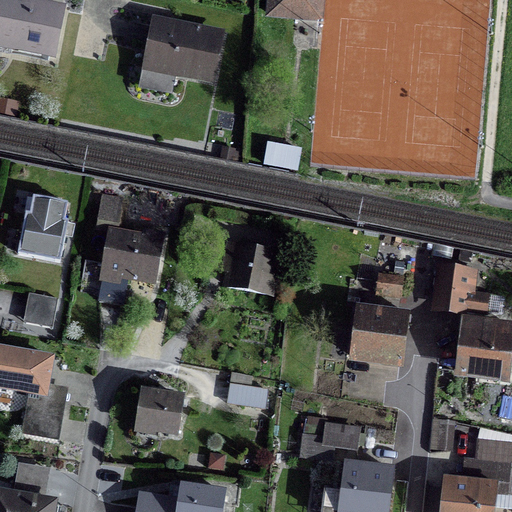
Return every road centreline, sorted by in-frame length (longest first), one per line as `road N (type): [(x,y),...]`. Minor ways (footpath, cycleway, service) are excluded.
road 1 (residential): [(82,511),(109,354)]
road 2 (residential): [(428,365),(412,511)]
